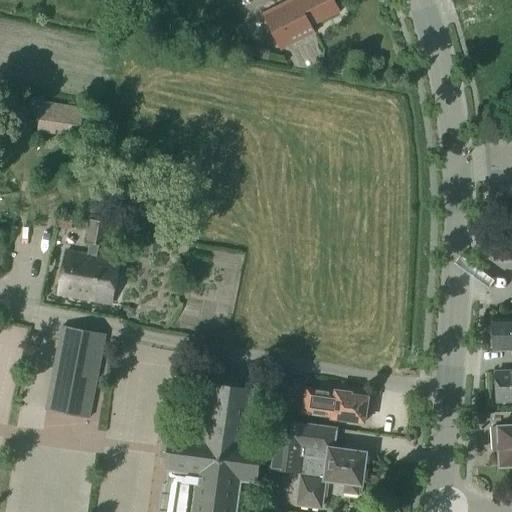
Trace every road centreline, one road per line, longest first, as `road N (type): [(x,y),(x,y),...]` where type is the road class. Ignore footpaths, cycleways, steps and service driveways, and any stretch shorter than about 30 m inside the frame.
road 1 (residential): [(444,389),(0,303)]
road 2 (tertiary): [(444,389),(458,149),(417,0)]
road 3 (tertiary): [(438,511),(444,389)]
